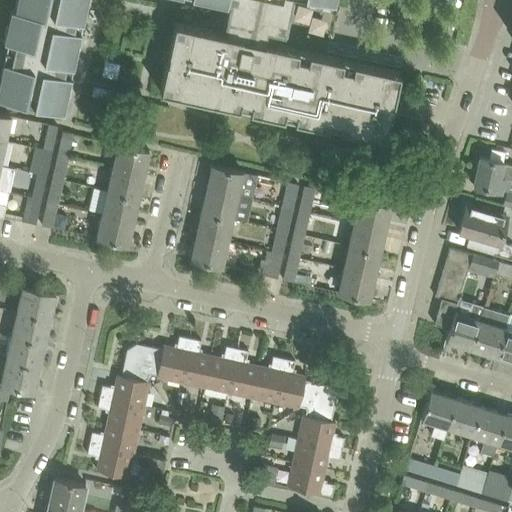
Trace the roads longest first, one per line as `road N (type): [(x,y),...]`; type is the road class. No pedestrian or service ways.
road 1 (residential): [(396,337),(426,208),(494,0)]
road 2 (unclassified): [(396,337),(149,282)]
road 3 (unclassified): [(11,498),(52,424),(87,268)]
road 4 (residential): [(356,511),(393,350)]
road 5 (unclassified): [(149,282),(178,151)]
road 6 (residential): [(232,485),(356,511)]
road 7 (residential): [(393,350),(511,389)]
